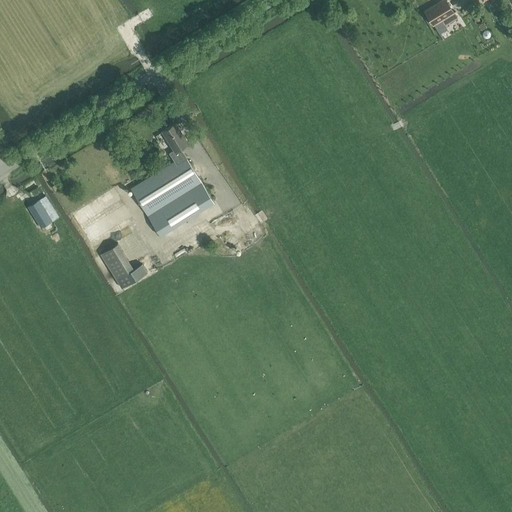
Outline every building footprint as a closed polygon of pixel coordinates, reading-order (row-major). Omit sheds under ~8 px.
[(445,0),(440,0),(424,10),(433,25),(441,20),(445,25),(457,17),(445,0)] [(130,189),(160,236),(214,202),(181,148),(188,143),(176,123),(162,131),(174,150),(169,153),(174,161),(130,189)] [(105,199),(75,214),(80,223),(110,208),(105,199)] [(41,228),(52,221),(38,200),(28,206),(41,228)] [(85,230),(90,239),(115,226),(110,217),(85,230)] [(101,253),(116,279),(133,269),(118,243),(101,253)] [(133,269),(116,279),(122,288),(147,272),(142,263),(133,269)]
